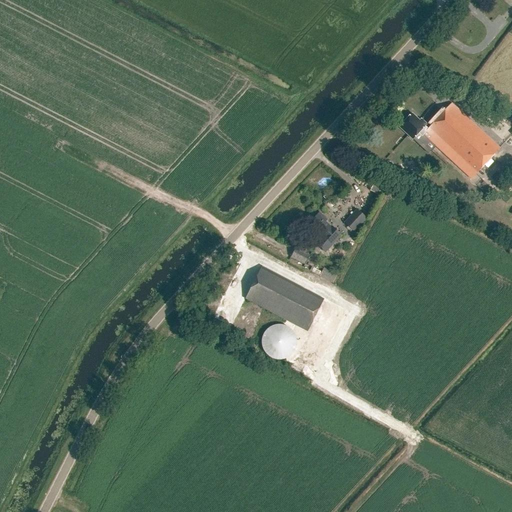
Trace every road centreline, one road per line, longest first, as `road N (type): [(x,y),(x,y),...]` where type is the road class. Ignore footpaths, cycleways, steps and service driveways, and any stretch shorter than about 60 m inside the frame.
road 1 (unclassified): [(45,511),(130,354),(449,0)]
road 2 (track): [(236,240),(204,216),(78,157)]
